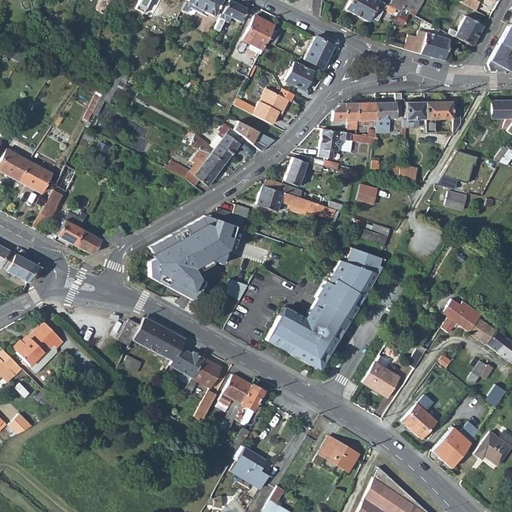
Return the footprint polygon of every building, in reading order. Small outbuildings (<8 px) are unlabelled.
[(148,0),(142,12),(141,14),(148,17),(151,13),(154,14),(155,11),(157,12),(160,7),(155,4),(156,0),(148,0)] [(184,1),(180,8),(186,11),(188,7),(199,12),(200,9),(213,16),(220,0),(186,0),(185,2),(184,1)] [(229,0),(227,0),(213,28),(218,30),(223,20),(227,22),(229,17),(239,21),(245,8),(229,0)] [(377,0),(348,0),(343,9),(366,21),(368,17),(376,21),(382,9),(391,14),(394,9),(398,11),(400,7),(404,0),(390,0),(387,5),(377,0)] [(404,0),(400,7),(414,14),(420,0),(404,0)] [(474,0),(459,0),(459,2),(485,16),(488,9),(478,3),(478,2),(474,0)] [(247,48),(258,53),(264,40),(271,27),(272,25),(253,15),(240,39),(249,44),(247,48)] [(448,28),(446,32),(449,33),(469,44),(471,45),(482,26),(464,16),(455,32),(448,28)] [(489,58),(488,61),(487,63),(489,69),(505,70),(511,69),(511,16),(508,24),(499,40),(489,58)] [(407,35),(403,49),(443,59),(449,38),(448,37),(449,33),(446,32),(433,25),(432,29),(436,31),(435,35),(418,30),(416,37),(407,35)] [(271,27),(264,40),(272,45),(279,32),(271,27)] [(331,45),(314,36),(302,58),(320,67),(331,45)] [(20,47),(17,52),(22,55),(25,56),(28,49),(20,47)] [(11,50),(9,56),(19,60),(22,55),(17,52),(11,50)] [(292,61),(283,81),(302,90),(311,70),(292,61)] [(115,64),(112,70),(126,77),(129,71),(115,64)] [(241,74),(246,76),(250,68),(245,65),(241,74)] [(102,91),(99,97),(104,99),(108,101),(119,80),(123,82),(126,77),(112,70),(102,91)] [(187,78),(181,90),(187,93),(193,80),(187,78)] [(83,118),(87,120),(90,112),(99,97),(102,91),(98,88),(83,118)] [(253,110),(251,114),(270,124),(277,111),(279,107),(282,109),(287,99),(289,100),(293,94),(281,88),(278,95),(264,88),(253,110)] [(393,102),(373,102),(374,119),(374,122),(374,130),(374,132),(389,132),(388,118),(394,118),(394,119),(400,118),(399,93),(393,93),(393,102)] [(99,97),(90,112),(96,115),(104,99),(99,97)] [(249,106),(235,99),(232,104),(247,112),(249,107),(249,106)] [(511,128),(511,99),(488,100),(488,118),(505,117),(500,129),(509,133),(511,128)] [(451,100),(423,101),(423,119),(434,119),(451,118),(451,132),(454,132),(459,123),(459,108),(451,108),(451,100)] [(403,118),(400,118),(400,127),(423,126),(423,119),(423,101),(403,102),(403,118)] [(342,102),(331,109),(331,119),(345,119),(345,127),(355,127),(355,123),(354,102),(342,102)] [(373,102),(354,102),(355,123),(374,122),(374,119),(373,102)] [(30,104),(25,111),(30,113),(31,114),(35,107),(30,104)] [(25,111),(20,119),(24,121),(30,113),(25,111)] [(423,119),(423,126),(423,132),(434,132),(434,119),(423,119)] [(194,133),(189,144),(200,148),(208,152),(223,163),(238,143),(238,142),(242,136),(232,129),(223,121),(218,128),(220,130),(209,144),(194,133)] [(236,121),(232,129),(242,136),(252,144),(255,140),(266,146),(273,139),(236,121)] [(359,134),(321,128),(318,144),(317,155),(330,157),(332,151),(337,151),(337,150),(349,151),(351,140),(372,143),(373,136),(359,134)] [(360,128),(359,134),(373,136),(374,137),(374,132),(374,130),(360,128)] [(501,146),(491,160),(498,162),(502,156),(506,152),(510,146),(506,144),(504,147),(501,146)] [(502,156),(498,162),(505,164),(508,160),(511,154),(511,145),(510,145),(510,146),(506,152),(502,156)] [(165,164),(163,167),(184,178),(193,186),(198,180),(206,186),(223,163),(208,152),(200,148),(192,158),(200,164),(193,173),(187,171),(188,170),(169,161),(168,165),(165,164)] [(0,158),(0,170),(17,180),(27,161),(5,149),(0,158)] [(291,156),(282,180),(297,185),(305,161),(291,156)] [(323,159),(322,165),(329,167),(336,168),(337,163),(323,159)] [(491,160),(490,159),(489,163),(487,170),(493,172),(498,162),(491,160)] [(195,160),(188,170),(187,171),(193,173),(200,164),(195,160)] [(27,161),(17,180),(39,192),(50,173),(27,161)] [(309,161),(307,167),(319,171),(320,170),(327,172),(329,167),(322,165),(309,161)] [(397,166),(397,170),(401,171),(400,176),(412,179),(415,167),(398,162),(397,166)] [(63,165),(53,185),(60,188),(65,191),(75,171),(63,165)] [(109,176),(99,173),(99,177),(102,178),(102,180),(108,182),(109,176)] [(265,178),(260,185),(282,192),(284,184),(265,178)] [(359,183),(354,199),(371,203),(376,187),(359,183)] [(284,184),(282,192),(296,197),(299,189),(284,184)] [(53,185),(51,189),(58,193),(60,188),(53,185)] [(282,192),(260,185),(254,204),(275,211),(279,200),(287,203),(286,206),(303,212),(304,209),(330,218),(334,209),(296,197),(282,192)] [(51,189),(38,213),(45,217),(50,212),(59,194),(58,193),(51,189)] [(446,190),(443,205),(461,210),(465,194),(446,190)] [(492,199),(484,197),(483,203),(477,201),(475,206),(483,208),(484,205),(490,207),(492,199)] [(233,204),(230,213),(234,214),(244,217),(247,208),(233,204)] [(216,208),(213,218),(230,223),(230,224),(234,214),(230,213),(216,208)] [(56,235),(73,245),(82,229),(78,227),(82,220),(68,212),(56,235)] [(244,217),(234,214),(230,224),(240,227),(242,227),(244,217)] [(230,223),(213,218),(204,215),(147,246),(151,252),(154,257),(148,260),(148,276),(167,286),(193,299),(203,282),(195,267),(209,258),(222,263),(226,251),(231,238),(231,236),(227,234),(230,223)] [(373,224),(370,231),(385,236),(388,228),(373,224)] [(82,229),(73,245),(89,253),(96,250),(96,251),(123,235),(118,225),(101,235),(103,238),(100,239),(90,233),(82,229)] [(362,228),(359,237),(382,244),(385,236),(370,231),(362,228)] [(0,246),(0,266),(5,269),(5,270),(27,282),(36,266),(13,254),(12,255),(7,252),(7,251),(0,246)] [(290,354),(315,368),(319,361),(322,362),(336,337),(340,330),(348,316),(382,260),(346,248),(342,261),(337,258),(326,277),(324,276),(313,296),(315,297),(306,312),(308,313),(305,319),(285,307),(280,316),(277,314),(264,339),(290,354)] [(224,292),(240,298),(246,283),(229,277),(224,292)] [(462,300),(459,304),(451,298),(441,312),(447,316),(440,326),(447,330),(453,322),(467,332),(477,317),(480,313),(462,300)] [(135,329),(130,339),(134,341),(160,355),(172,332),(142,315),(140,320),(138,323),(135,329)] [(116,339),(126,345),(130,339),(135,329),(138,323),(127,317),(116,339)] [(477,317),(467,332),(469,333),(494,350),(504,337),(495,330),(477,317)] [(22,342),(20,339),(19,339),(10,348),(36,372),(44,365),(50,358),(44,352),(52,344),(55,347),(61,341),(41,321),(27,335),(28,336),(22,342)] [(183,337),(172,332),(160,355),(164,357),(170,360),(168,364),(181,371),(177,379),(179,380),(176,386),(183,390),(201,357),(191,351),(190,353),(178,346),(183,337)] [(406,363),(413,367),(422,352),(430,341),(424,337),(419,345),(417,344),(406,363)] [(511,342),(504,337),(494,350),(511,362),(511,342)] [(44,352),(50,358),(52,354),(55,347),(52,344),(44,352)] [(15,364),(1,349),(0,349),(0,374),(7,368),(9,370),(15,364)] [(122,352),(121,355),(139,365),(140,362),(122,352)] [(377,354),(372,361),(384,368),(388,361),(377,354)] [(449,360),(441,354),(436,360),(444,366),(449,360)] [(121,355),(117,362),(128,368),(135,372),(139,365),(121,355)] [(201,357),(183,390),(189,393),(196,380),(209,386),(220,367),(201,357)] [(476,372),(478,374),(480,372),(484,365),(478,360),(474,367),(477,369),(476,372)] [(372,361),(360,382),(386,397),(398,376),(384,368),(372,361)] [(117,362),(112,371),(115,374),(117,376),(121,381),(128,368),(117,362)] [(484,365),(480,372),(482,373),(485,375),(489,368),(484,365)] [(231,374),(217,400),(222,403),(226,405),(230,398),(233,399),(218,427),(225,431),(232,418),(250,384),(231,374)] [(250,384),(232,418),(242,424),(246,422),(253,410),(252,409),(262,391),(250,384)] [(492,384),(485,394),(492,399),(499,388),(492,384)] [(192,415),(201,420),(215,394),(207,389),(192,415)] [(415,404),(399,420),(418,437),(433,421),(415,404)] [(17,413),(6,424),(15,433),(30,426),(17,413)] [(430,450),(449,467),(470,440),(477,430),(467,421),(457,432),(450,427),(430,450)] [(230,456),(236,447),(240,441),(241,442),(249,431),(242,427),(225,453),(230,456)] [(488,431),(472,453),(480,459),(481,456),(495,465),(508,447),(507,446),(511,440),(511,437),(502,430),(496,437),(488,431)] [(339,446),(341,443),(327,435),(316,452),(347,471),(357,454),(348,448),(346,450),(339,446)] [(236,458),(229,471),(258,488),(268,472),(260,467),(265,459),(243,446),(236,458)] [(376,467),(362,496),(355,511),(425,511),(396,486),(376,467)] [(275,485),(268,499),(275,503),(283,490),(275,485)] [(219,497),(211,500),(212,506),(220,507),(219,497)] [(243,511),(244,511),(234,499),(216,511),(243,511)] [(275,503),(268,499),(260,511),(262,511),(289,511),(290,511),(275,503)]
